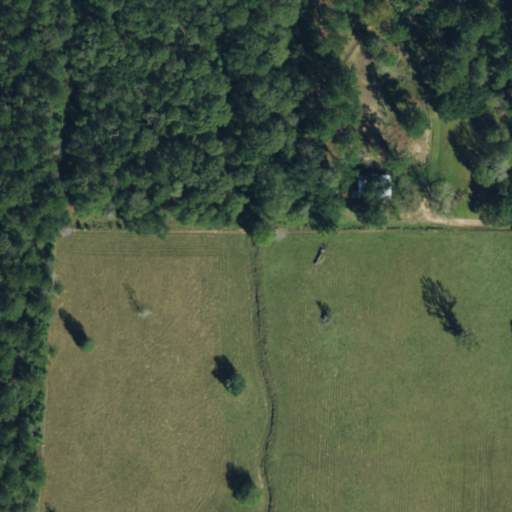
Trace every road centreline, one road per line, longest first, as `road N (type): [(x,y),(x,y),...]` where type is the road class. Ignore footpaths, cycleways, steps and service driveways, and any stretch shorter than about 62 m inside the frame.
road 1 (residential): [(396,0),(396,20),(428,67),(439,105),(432,144),(397,185),(394,212),(406,237)]
road 2 (residential): [(313,236),(511,234)]
